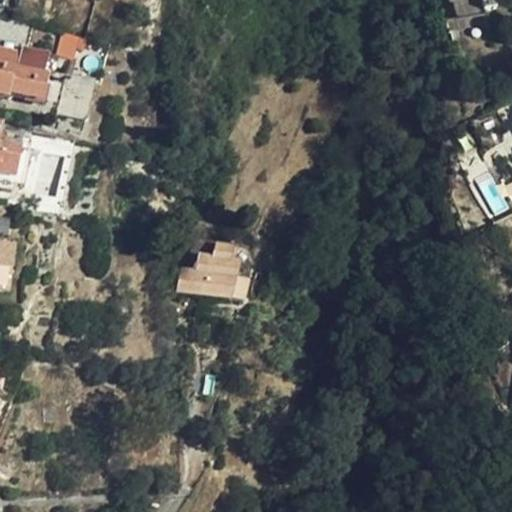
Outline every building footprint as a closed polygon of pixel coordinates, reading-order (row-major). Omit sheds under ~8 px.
[(476,8),(456,13),(453,0),(444,0),(450,23),(477,16),(477,12),(476,8)] [(453,0),(456,13),(476,8),(477,12),(490,9),(488,0),(453,0)] [(0,67),(18,72),(23,49),(0,42),(0,67)] [(47,79),(18,72),(0,67),(0,98),(9,101),(9,98),(41,106),(47,79)] [(96,126),(106,88),(78,81),(69,119),(96,126)] [(19,151),(0,147),(0,178),(14,181),(19,151)] [(0,242),(0,268),(5,269),(9,244),(0,242)] [(238,278),(242,263),(232,260),(234,249),(217,244),(213,257),(202,253),(198,266),(185,262),(178,284),(243,303),(248,281),(238,278)]
